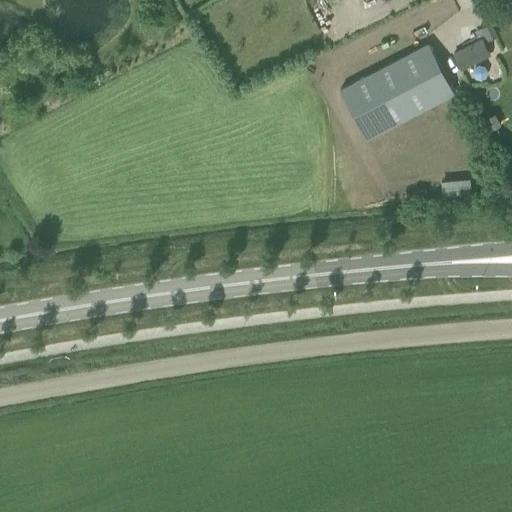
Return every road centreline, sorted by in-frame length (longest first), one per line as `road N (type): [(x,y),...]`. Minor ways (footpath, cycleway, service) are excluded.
road 1 (unclassified): [(0,397),(235,356),(511,329)]
road 2 (secondary): [(0,321),(362,270),(483,262)]
